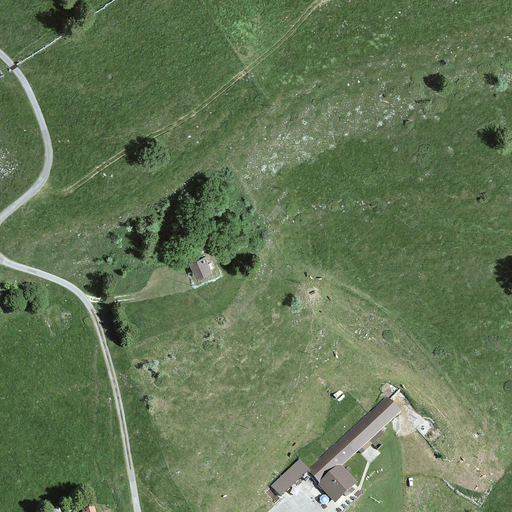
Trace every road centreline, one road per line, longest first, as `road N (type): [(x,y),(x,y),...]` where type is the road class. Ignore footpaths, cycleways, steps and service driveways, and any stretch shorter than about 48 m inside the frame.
road 1 (track): [(14,204),(86,179),(174,122),(322,0)]
road 2 (track): [(137,511),(119,400),(91,307),(66,282),(0,256)]
road 3 (track): [(0,217),(40,180),(49,154),(27,83),(0,52)]
